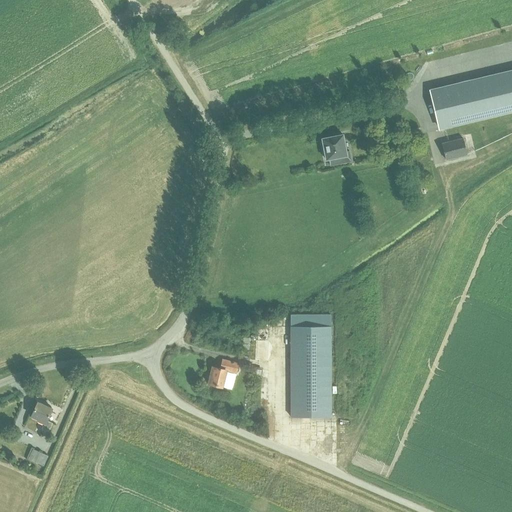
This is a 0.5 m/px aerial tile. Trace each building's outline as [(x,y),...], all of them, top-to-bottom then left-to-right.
[(511,69),(431,89),(440,129),(511,111),(511,69)] [(343,134),(322,138),(326,160),(329,159),(330,165),(351,161),(349,151),(346,152),(343,134)] [(463,138),(442,144),(446,160),(467,155),(463,138)] [(331,314),(291,314),(291,417),(331,416),(331,314)] [(236,373),(238,363),(222,359),(220,369),(212,367),(208,384),(222,387),(225,371),(236,373)] [(254,367),(252,374),(260,375),(262,368),(254,367)] [(52,409),(37,403),(31,417),(45,423),(42,431),(48,434),(52,424),(47,421),(52,409)] [(28,458),(43,465),(48,455),(32,448),(28,458)]
